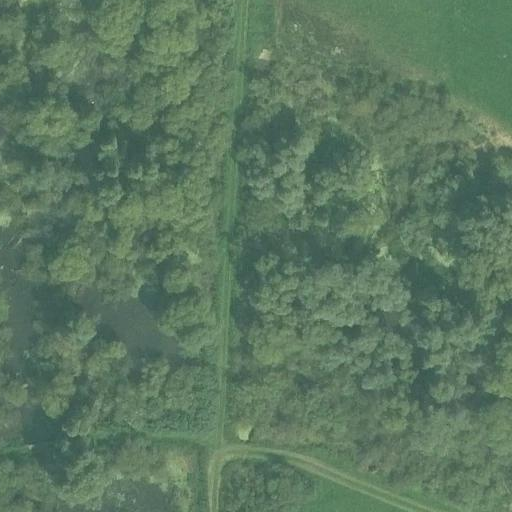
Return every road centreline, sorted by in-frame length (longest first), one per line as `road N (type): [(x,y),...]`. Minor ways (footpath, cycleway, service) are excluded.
road 1 (track): [(240,0),(215,511)]
road 2 (track): [(218,440),(132,432),(0,455)]
